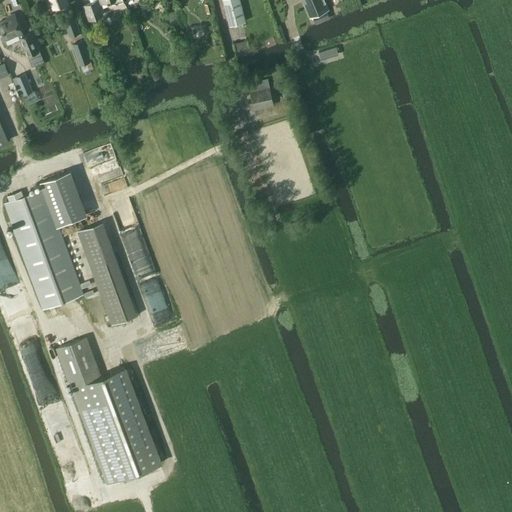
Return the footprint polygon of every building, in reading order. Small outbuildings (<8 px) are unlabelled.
[(50,0),(53,8),(68,3),(67,0),(50,0)] [(88,20),(104,15),(98,0),(95,0),(83,4),(88,20)] [(246,21),(240,0),(223,0),(229,25),(246,21)] [(324,0),(303,0),(310,16),(312,15),(326,9),(328,9),(324,0)] [(28,55),(38,51),(31,33),(24,36),(15,16),(0,21),(0,30),(4,40),(19,34),(21,37),(28,55)] [(70,36),(81,32),(75,17),(64,21),(70,36)] [(91,61),(84,40),(73,44),(80,65),(81,65),(83,72),(94,68),(92,61),(91,61)] [(0,63),(0,77),(10,74),(5,62),(0,63)] [(24,94),(33,90),(25,73),(16,77),(24,94)] [(127,75),(118,75),(118,84),(127,84),(127,75)] [(248,83),(254,110),(275,105),(268,78),(248,83)] [(44,307),(81,294),(44,188),(23,195),(22,191),(8,195),(9,201),(6,202),(44,307)] [(99,223),(78,231),(111,323),(136,314),(115,256),(111,257),(99,223)] [(58,347),(109,482),(160,463),(124,367),(100,376),(86,337),(58,347)]
